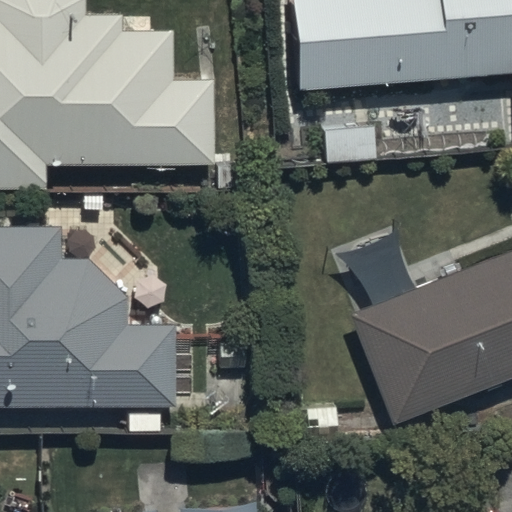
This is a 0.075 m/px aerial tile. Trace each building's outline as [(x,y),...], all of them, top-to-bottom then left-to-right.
[(0,0),(0,172),(47,174),(47,146),(213,148),(214,66),(170,65),(171,15),(121,14),(120,0),(0,0)] [(511,0),(288,0),(293,72),(511,55),(511,0)] [(0,388),(174,389),(174,307),(125,305),(125,280),(87,243),(57,242),(58,214),(0,211),(0,388)] [(511,232),(344,296),(388,410),(511,363),(511,232)] [(91,498),(91,511),(284,511),(284,503),(257,504),(256,486),(179,488),(179,511),(152,511),(152,497),(91,498)]
